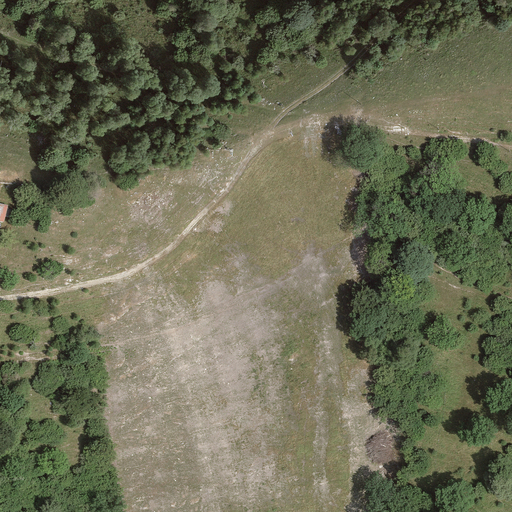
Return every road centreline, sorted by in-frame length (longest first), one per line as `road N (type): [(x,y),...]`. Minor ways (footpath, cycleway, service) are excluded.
road 1 (track): [(0,299),(104,280),(155,261),(231,183),(247,153),(287,124)]
road 2 (track): [(287,124),(336,118),(511,149)]
road 3 (track): [(287,124),(280,115),(423,0)]
road 4 (track): [(336,118),(511,87)]
